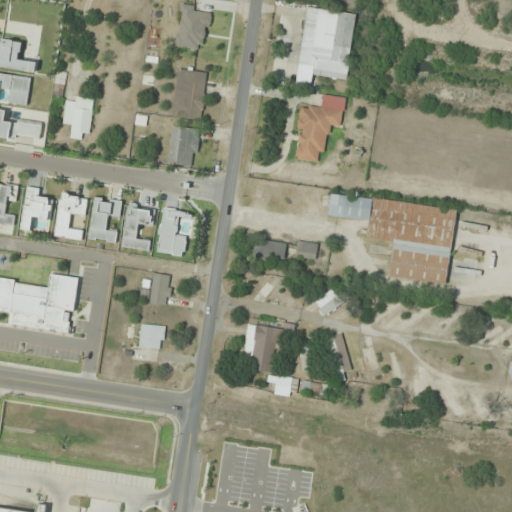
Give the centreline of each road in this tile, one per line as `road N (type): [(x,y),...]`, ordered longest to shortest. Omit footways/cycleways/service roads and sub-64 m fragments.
road 1 (tertiary): [(181,511),(259,0)]
road 2 (residential): [(216,300),(511,350)]
road 3 (residential): [(0,156),(232,192)]
road 4 (residential): [(0,375),(199,407)]
